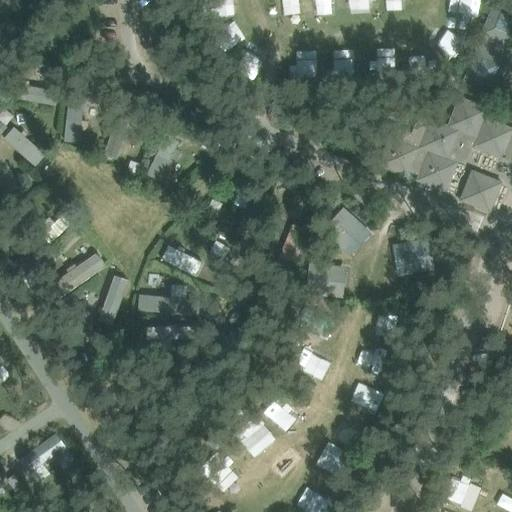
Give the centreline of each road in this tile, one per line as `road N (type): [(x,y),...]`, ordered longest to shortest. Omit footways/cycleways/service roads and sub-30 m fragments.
road 1 (track): [(501,233),(129,64),(123,0)]
road 2 (track): [(401,511),(511,202)]
road 3 (track): [(0,330),(131,511)]
